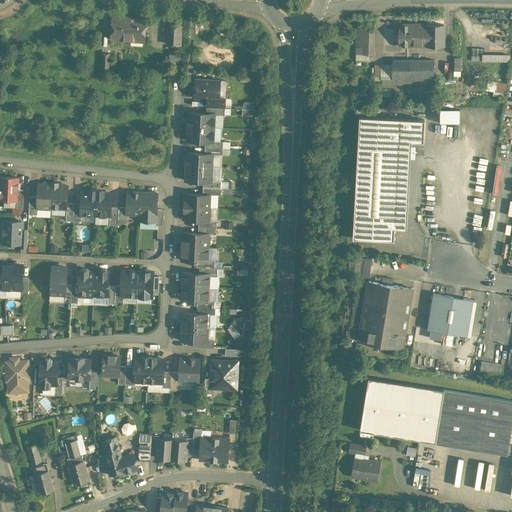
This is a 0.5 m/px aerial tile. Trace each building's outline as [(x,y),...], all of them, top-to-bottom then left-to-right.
[(146,18),(113,15),(112,39),(144,42),(146,18)] [(444,24),(400,24),(400,46),(444,46),(444,24)] [(181,26),(168,25),(167,43),(180,44),(181,26)] [(374,29),(358,28),(357,40),(373,41),(374,29)] [(373,41),(357,40),(357,53),(373,54),(373,41)] [(110,53),(102,53),(102,69),(109,69),(110,53)] [(434,60),(393,60),(392,76),(392,85),(412,85),(421,85),(434,85),(434,60)] [(392,76),(383,76),(383,85),(392,85),(392,76)] [(220,80),(196,79),(195,97),(207,97),(219,98),(219,97),(220,80)] [(504,92),(506,82),(487,79),(486,89),(504,92)] [(225,97),(219,97),(219,98),(207,97),(207,106),(225,107),(225,97)] [(458,120),(458,107),(438,107),(438,120),(458,120)] [(206,112),(189,112),(188,126),(214,127),(215,113),(206,112)] [(425,119),(360,116),(359,136),(400,138),(400,140),(424,141),(425,119)] [(214,127),(188,126),(187,139),(205,140),(213,141),(213,140),(214,127)] [(400,138),(359,136),(354,224),(395,227),(400,140),(400,138)] [(205,152),(187,151),(186,165),(212,167),(213,153),(205,152)] [(212,167),(186,165),(186,179),(203,180),(212,181),(212,180),(212,167)] [(19,177),(1,176),(0,188),(0,198),(17,199),(18,199),(18,189),(19,177)] [(42,184),(38,184),(38,196),(37,207),(38,207),(52,208),(52,207),(51,207),(52,182),(52,184),(49,184),(47,182),(44,182),(42,183),(42,184)] [(58,184),(58,182),(52,182),(51,207),(52,207),(67,208),(68,202),(68,185),(58,184)] [(90,192),(82,191),(81,203),(81,214),(96,215),(97,191),(96,189),(91,189),(90,190),(90,192)] [(103,190),(98,189),(97,191),(96,215),(110,216),(111,216),(111,206),(112,193),(104,192),(104,191),(103,190)] [(142,192),(128,191),(127,206),(127,213),(141,213),(142,192)] [(158,192),(142,192),(141,213),(140,219),(156,220),(157,208),(158,192)] [(203,193),(185,192),(184,205),(210,207),(211,194),(203,193)] [(38,196),(30,195),(29,213),(38,214),(38,207),(37,207),(38,196)] [(81,203),(74,202),(73,220),(81,221),(81,214),(81,203)] [(210,207),(184,205),(184,218),(199,219),(210,220),(210,207)] [(119,206),(111,206),(111,216),(110,216),(110,224),(118,224),(118,222),(119,206)] [(127,206),(119,206),(118,222),(127,222),(127,213),(127,206)] [(22,220),(4,220),(4,227),(3,227),(3,234),(4,234),(3,242),(21,242),(22,229),(22,220)] [(395,227),(354,224),(353,237),(394,239),(395,227)] [(198,232),(183,231),(183,245),(209,247),(209,233),(198,232)] [(209,247),(183,245),(182,259),(197,260),(208,261),(208,260),(209,247)] [(356,254),(351,254),(348,289),(356,289),(361,260),(360,260),(359,258),(356,259),(356,254)] [(356,289),(350,324),(361,325),(362,322),(368,280),(369,280),(372,259),(361,257),(361,260),(356,289)] [(23,264),(8,264),(7,288),(21,289),(22,289),(22,276),(23,264)] [(67,267),(51,266),(50,293),(64,293),(65,293),(66,284),(67,267)] [(218,267),(200,266),(199,272),(209,273),(209,275),(217,275),(218,267)] [(88,269),(87,268),(83,268),(82,269),(82,270),(79,270),(78,284),(78,295),(93,296),(95,271),(88,271),(88,269)] [(95,271),(93,296),(108,296),(109,297),(109,285),(110,272),(107,271),(107,270),(106,269),(102,269),(101,269),(101,271),(95,271)] [(138,270),(123,269),(122,285),(121,295),(124,295),(124,301),(137,302),(137,296),(138,270)] [(154,271),(138,270),(137,296),(153,297),(154,271)] [(199,272),(184,271),(181,274),(181,278),(183,280),(183,285),(209,287),(209,275),(209,273),(199,272)] [(29,277),(22,276),(22,289),(21,289),(21,294),(28,295),(29,277)] [(369,280),(368,280),(362,322),(406,329),(413,288),(391,284),(382,283),(369,280)] [(72,284),(66,284),(65,293),(64,293),(64,302),(71,302),(72,284)] [(116,285),(109,285),(109,297),(108,296),(108,303),(115,303),(115,301),(116,285)] [(122,285),(116,285),(115,301),(124,301),(124,295),(121,295),(122,285)] [(209,287),(183,285),(182,291),(180,293),(180,297),(182,299),(197,300),(208,301),(208,300),(209,287)] [(474,299),(433,293),(428,329),(468,335),(474,299)] [(198,312),(182,311),(182,325),(208,327),(210,327),(210,313),(198,312)] [(241,323),(235,318),(231,324),(237,328),(241,323)] [(406,329),(362,322),(361,325),(359,340),(403,347),(406,329)] [(208,327),(182,325),(181,339),(196,340),(207,341),(207,339),(208,327)] [(241,334),(237,328),(231,332),(235,338),(241,334)] [(214,339),(207,339),(207,341),(196,340),(196,346),(214,347),(214,339)] [(120,355),(104,354),(103,374),(119,375),(120,365),(120,355)] [(84,356),(74,356),(73,358),(70,358),(69,377),(76,377),(76,378),(83,379),(83,377),(90,378),(91,369),(91,359),(84,358),(84,356)] [(150,356),(143,356),(142,357),(135,357),(135,365),(134,381),(135,381),(148,381),(150,356)] [(164,358),(156,358),(157,356),(150,356),(148,381),(163,382),(164,371),(164,358)] [(200,358),(180,357),(180,371),(179,379),(180,379),(199,380),(200,358)] [(52,360),(50,358),(47,358),(45,360),(45,361),(41,361),(40,382),(42,383),(42,384),(44,386),(48,386),(50,384),(50,383),(56,383),(57,376),(57,361),(51,361),(52,360)] [(28,364),(28,359),(19,360),(11,361),(6,361),(6,368),(8,368),(9,380),(10,391),(28,390),(28,382),(27,379),(29,379),(28,364)] [(238,360),(212,359),(211,377),(211,387),(214,387),(237,388),(238,360)] [(500,364),(482,361),(480,373),(498,376),(500,364)] [(135,365),(126,365),(125,383),(135,383),(135,381),(134,381),(135,365)] [(171,371),(164,371),(163,382),(163,387),(171,387),(171,371)] [(180,371),(171,371),(171,387),(171,389),(179,389),(180,379),(179,379),(180,371)] [(211,377),(205,377),(205,394),(214,394),(214,387),(211,387),(211,377)] [(511,400),(443,389),(435,442),(507,454),(507,453),(511,454),(511,400)] [(107,401),(101,403),(104,417),(110,415),(107,401)] [(133,422),(125,424),(125,425),(121,427),(124,439),(136,436),(133,422)] [(159,435),(151,434),(151,442),(151,452),(157,453),(158,438),(159,438),(159,435)] [(230,436),(202,434),(200,458),(228,460),(230,436)] [(120,436),(103,440),(107,454),(120,450),(124,449),(120,436)] [(159,438),(158,438),(157,453),(157,457),(171,458),(173,439),(159,438)] [(76,439),(66,442),(70,457),(80,454),(76,440),(76,439)] [(187,440),(173,439),(171,458),(186,459),(186,455),(187,440)] [(151,442),(140,441),(139,455),(140,459),(150,459),(151,452),(151,442)] [(37,443),(27,446),(32,463),(42,461),(37,443)] [(366,446),(350,443),(349,451),(356,453),(365,454),(366,446)] [(107,454),(105,454),(110,474),(124,471),(125,472),(138,468),(134,453),(122,457),(120,451),(120,450),(107,454)] [(381,461),(364,458),(365,454),(356,453),(355,457),(351,476),(378,481),(381,461)] [(70,457),(68,458),(74,484),(89,480),(82,454),(80,454),(70,457)] [(47,463),(36,466),(38,472),(35,473),(36,479),(32,480),(36,494),(54,489),(49,469),(49,470),(47,463)] [(175,493),(164,491),(163,496),(161,511),(173,511),(176,491),(175,491),(175,493)] [(188,492),(176,491),(173,511),(185,511),(187,497),(188,492)]
